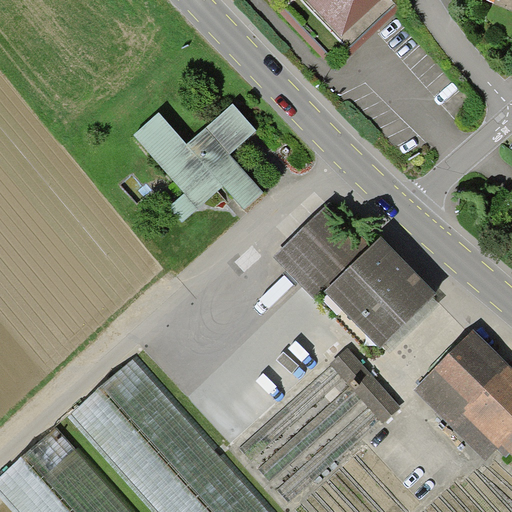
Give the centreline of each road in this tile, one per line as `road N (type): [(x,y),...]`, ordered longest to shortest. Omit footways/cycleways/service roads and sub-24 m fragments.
road 1 (residential): [(342,151),(0,450)]
road 2 (secondary): [(342,151),(196,0)]
road 3 (residential): [(511,115),(411,216)]
road 4 (residential): [(511,108),(424,0)]
road 5 (secondary): [(511,302),(411,216)]
